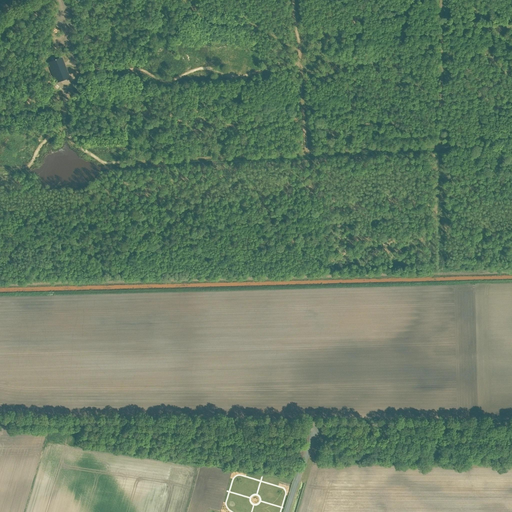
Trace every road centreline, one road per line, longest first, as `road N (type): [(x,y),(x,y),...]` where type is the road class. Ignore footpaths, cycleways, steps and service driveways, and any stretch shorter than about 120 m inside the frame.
road 1 (unclassified): [(0,419),(511,425)]
road 2 (track): [(442,145),(104,164),(63,126),(28,167),(0,168)]
road 3 (track): [(179,0),(117,67),(53,71),(0,91)]
road 4 (track): [(305,152),(292,0)]
road 5 (track): [(442,145),(442,0)]
road 6 (track): [(442,271),(442,145)]
